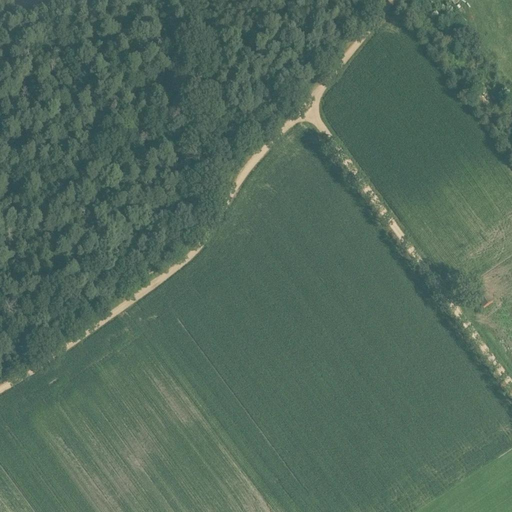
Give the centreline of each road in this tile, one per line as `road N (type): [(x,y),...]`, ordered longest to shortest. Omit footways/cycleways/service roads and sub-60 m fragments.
road 1 (unclassified): [(511,376),(320,109),(328,78),(391,0)]
road 2 (track): [(0,385),(191,255),(258,162),(320,98)]
